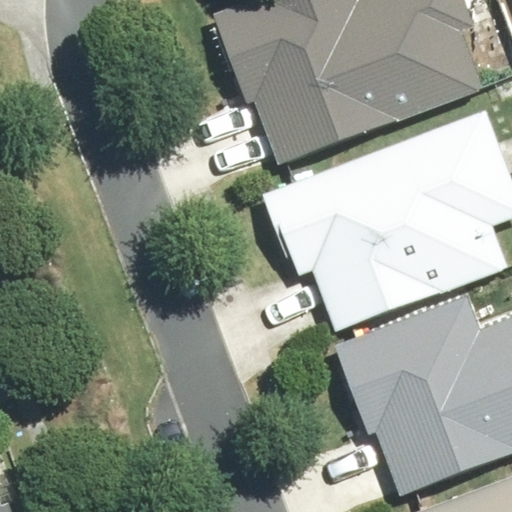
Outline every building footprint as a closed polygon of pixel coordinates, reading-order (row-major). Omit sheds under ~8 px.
[(284,0),(237,19),(295,164),(488,87),(468,39),(491,30),(479,0),(392,0),(372,8),(368,0),(284,0)] [(511,145),(502,117),(275,195),(306,285),(323,279),(341,331),(507,275),(492,231),(511,224),(511,145)] [(352,349),(410,494),(511,453),(511,328),(487,339),(473,302),(352,349)] [(0,511),(15,511),(0,473),(0,511)] [(511,511),(511,491),(450,511),(511,511)]
